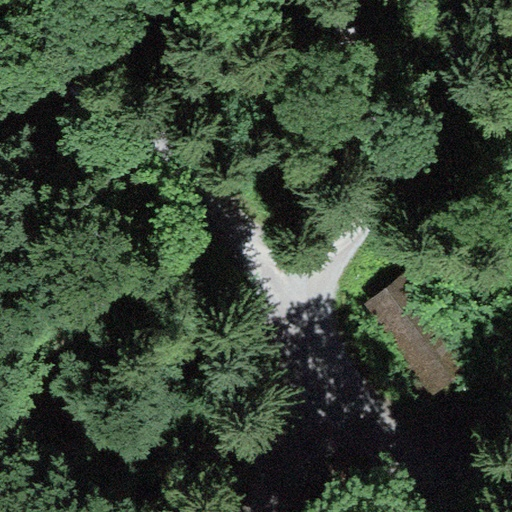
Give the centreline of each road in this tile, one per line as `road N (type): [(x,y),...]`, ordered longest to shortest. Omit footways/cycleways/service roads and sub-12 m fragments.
road 1 (track): [(0,35),(235,226),(467,511)]
road 2 (track): [(278,511),(306,307),(371,182),(380,97),(331,0)]
